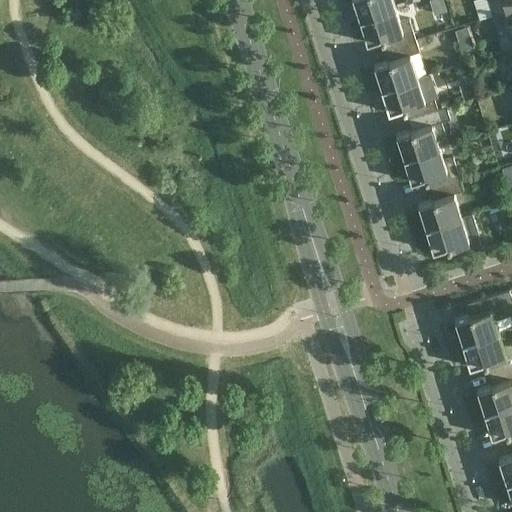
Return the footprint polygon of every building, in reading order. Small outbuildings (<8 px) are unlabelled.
[(353,0),(360,19),(396,7),(393,0),(353,0)] [(511,0),(488,0),(493,15),(511,8),(511,0)] [(388,36),(392,47),(416,39),(410,18),(400,21),(396,7),(360,19),(367,43),(388,36)] [(509,32),(511,41),(511,8),(493,15),(500,35),(509,32)] [(374,64),(382,88),(418,77),(410,54),(420,51),(416,39),(392,47),(395,58),(374,64)] [(418,77),(382,88),(389,112),(410,105),(413,116),(438,108),(427,74),(418,77)] [(396,134),(404,157),(440,146),(432,123),(442,120),(438,108),(413,116),(417,127),(396,134)] [(432,175),(435,186),(460,178),(453,157),(444,160),(440,146),(404,157),(411,181),(432,175)] [(418,203),(426,227),(462,215),(454,192),(464,189),(460,178),(435,186),(439,196),(418,203)] [(462,215),(426,227),(433,251),(454,244),(458,255),(482,248),(479,236),(480,236),(473,212),(462,215)] [(455,319),(462,343),(498,331),(494,320),(511,313),(511,300),(508,290),(472,301),(476,312),(455,319)] [(426,299),(424,335),(448,337),(451,300),(426,299)] [(491,360),(494,371),(511,365),(511,341),(503,345),(498,331),(462,343),(470,366),(491,360)] [(477,388),(484,412),(511,403),(511,365),(494,371),(498,382),(477,388)] [(511,429),(511,403),(484,412),(492,436),(511,429)] [(511,453),(499,458),(506,481),(511,479),(511,453)]
